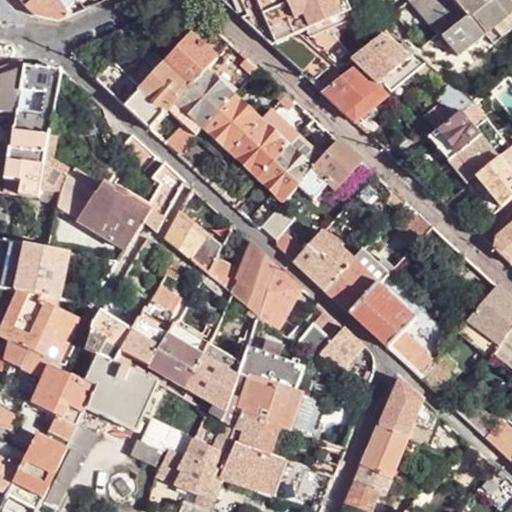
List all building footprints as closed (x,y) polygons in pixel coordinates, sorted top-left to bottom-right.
[(0,0),(0,21),(18,22),(18,21),(0,0)] [(62,21),(66,20),(48,0),(32,0),(25,6),(35,17),(62,21)] [(48,0),(66,20),(84,11),(75,1),(74,0),(48,0)] [(76,0),(75,1),(84,11),(99,5),(94,0),(76,0)] [(319,26),(353,11),(348,0),(224,0),(320,88),(355,60),(331,31),(323,34),(319,26)] [(411,0),(443,37),(468,15),(456,0),(411,0)] [(456,0),(468,15),(471,17),(472,17),(491,0),(456,0)] [(511,1),(511,0),(491,0),(472,17),(486,34),(511,12),(511,1)] [(353,11),(319,26),(323,34),(331,31),(357,20),(353,11)] [(511,28),(511,12),(486,34),(494,43),(511,28)] [(471,17),(468,15),(443,37),(459,56),(486,34),(472,17),(471,17)] [(209,67),(219,56),(218,54),(229,43),(208,23),(197,35),(195,33),(176,54),(167,63),(193,86),(209,67)] [(196,32),(189,25),(169,46),(173,50),(176,54),(195,33),(196,32)] [(355,60),(359,65),(360,65),(379,85),(410,58),(415,53),(403,42),(399,46),(388,32),(355,60)] [(176,54),(173,50),(164,60),(167,63),(176,54)] [(415,53),(410,58),(412,61),(419,56),(415,53)] [(259,68),(248,57),(240,66),(252,77),(253,75),(255,73),(259,68)] [(22,61),(0,68),(0,77),(25,68),(22,61)] [(144,89),(114,62),(97,81),(127,107),(144,89)] [(193,86),(167,63),(144,89),(127,107),(152,129),(158,123),(169,111),(176,103),(193,86)] [(359,65),(325,92),(346,112),(379,85),(360,65),(359,65)] [(237,93),(209,67),(193,86),(220,111),(237,93)] [(25,68),(0,77),(0,124),(16,127),(22,92),(27,68),(25,68)] [(55,70),(27,68),(22,92),(46,96),(51,96),(55,70)] [(269,77),(259,68),(255,73),(265,82),(269,77)] [(62,71),(55,70),(51,96),(57,97),(62,71)] [(511,79),(509,76),(496,86),(503,94),(511,105),(511,79)] [(469,97),(452,83),(442,93),(447,99),(461,113),(474,102),(469,97)] [(288,94),(278,85),(272,92),(282,100),(283,99),(288,94)] [(379,85),(346,112),(357,122),(388,95),(379,85)] [(193,86),(176,103),(169,111),(184,124),(197,135),(202,128),(220,111),(193,86)] [(461,113),(469,122),(503,94),(496,86),(480,98),(474,102),(461,113)] [(480,98),(476,92),(469,97),(474,102),(480,98)] [(264,119),(237,93),(220,111),(248,137),(264,119)] [(299,104),(288,94),(283,99),(282,100),(279,103),(290,113),(299,104)] [(51,96),(46,96),(38,138),(51,141),(51,137),(57,97),(51,96)] [(461,113),(447,99),(442,103),(455,118),(461,113)] [(455,118),(442,103),(427,115),(441,130),(455,118)] [(248,137),(220,111),(202,128),(231,155),(248,137)] [(272,111),(264,119),(248,137),(276,163),(293,145),(301,136),(272,111)] [(440,131),(432,138),(450,161),(452,160),(459,154),(480,136),(469,122),(461,113),(455,118),(441,130),(440,131)] [(316,120),(309,114),(299,125),(306,132),(316,120)] [(167,131),(158,123),(152,129),(161,139),(167,131)] [(197,135),(184,124),(167,144),(179,155),(186,147),(197,135)] [(202,128),(197,135),(224,162),(231,155),(202,128)] [(38,138),(15,134),(13,152),(47,158),(51,141),(38,138)] [(149,150),(133,135),(117,154),(143,176),(159,158),(149,150)] [(317,168),(325,160),(301,136),(293,145),(317,168)] [(497,155),(480,136),(459,154),(477,177),(498,158),(497,155)] [(60,139),(51,137),(51,141),(47,158),(46,167),(68,178),(70,172),(55,164),(60,139)] [(248,137),(231,155),(260,180),(276,163),(248,137)] [(363,162),(357,157),(341,143),(332,151),(325,160),(317,168),(314,170),(330,185),(337,190),(363,162)] [(393,143),(386,149),(391,153),(398,148),(393,143)] [(317,168),(293,145),(276,163),(301,186),(314,170),(317,168)] [(13,152),(0,149),(0,194),(5,196),(7,185),(13,152)] [(47,158),(13,152),(7,185),(22,188),(21,198),(40,201),(42,191),(46,167),(47,158)] [(477,177),(459,154),(452,160),(470,183),(477,177)] [(511,173),(500,157),(498,158),(477,177),(502,207),(511,197),(511,173)] [(411,161),(408,158),(401,162),(405,166),(411,161)] [(276,163),(260,180),(274,193),(285,203),(299,186),(301,186),(276,163)] [(213,174),(201,164),(196,170),(206,181),(213,174)] [(185,183),(165,165),(153,178),(157,180),(155,184),(160,187),(148,208),(154,212),(166,219),(185,183)] [(437,172),(432,165),(417,177),(424,183),(437,172)] [(68,178),(46,167),(42,191),(62,195),(68,178)] [(330,185),(314,170),(301,186),(299,186),(314,200),(330,185)] [(502,207),(477,177),(470,183),(470,184),(493,214),(502,207)] [(98,196),(68,178),(62,195),(59,205),(58,211),(79,224),(98,196)] [(22,188),(7,185),(5,196),(21,198),(22,188)] [(132,200),(107,185),(98,196),(79,224),(128,252),(146,224),(154,212),(148,208),(132,200)] [(247,192),(242,187),(229,201),(235,205),(240,200),(247,192)] [(458,194),(454,188),(441,199),(446,204),(453,198),(458,194)] [(62,195),(42,191),(40,201),(40,202),(59,205),(62,195)] [(407,203),(395,192),(387,201),(399,213),(407,203)] [(285,203),(274,193),(266,202),(276,212),(281,206),(285,203)] [(456,203),(453,198),(446,204),(451,208),(456,203)] [(276,212),(266,202),(255,214),(265,223),(276,212)] [(240,211),(260,229),(265,223),(255,214),(245,205),(240,211)] [(265,223),(260,229),(265,228),(277,239),(296,219),(281,206),(276,212),(265,223)] [(166,219),(154,212),(146,224),(158,233),(166,219)] [(222,248),(181,213),(166,240),(189,259),(208,275),(217,259),(222,248)] [(424,218),(421,215),(399,239),(412,251),(421,241),(433,227),(424,218)] [(511,237),(506,231),(498,238),(495,248),(511,263),(511,237)] [(355,261),(325,233),(306,252),(296,263),(327,292),(355,261)] [(306,252),(287,236),(278,246),(296,263),(306,252)] [(149,252),(154,244),(149,239),(143,248),(149,252)] [(25,246),(3,242),(1,253),(0,259),(0,287),(14,291),(17,291),(25,246)] [(254,248),(252,245),(241,271),(237,280),(238,282),(263,302),(274,266),(254,248)] [(48,250),(25,246),(17,291),(42,297),(60,300),(72,255),(48,250)] [(388,275),(363,252),(355,261),(380,284),(388,275)] [(217,259),(208,275),(232,295),(233,294),(238,282),(237,280),(241,271),(217,259)] [(380,284),(355,261),(327,292),(337,301),(352,315),(380,284)] [(177,280),(184,268),(176,262),(168,275),(177,280)] [(499,288),(475,264),(466,275),(467,296),(481,309),(499,288)] [(285,275),(274,266),(263,302),(262,305),(276,314),(278,315),(285,301),(289,296),(296,285),(285,275)] [(426,310),(388,275),(380,284),(418,319),(426,310)] [(263,302),(238,282),(233,294),(252,309),(260,315),(262,305),(263,302)] [(418,319),(380,284),(352,315),(386,345),(390,348),(404,335),(418,319)] [(302,292),(296,285),(289,296),(295,303),(302,292)] [(481,309),(471,321),(502,346),(511,333),(511,299),(499,288),(481,309)] [(42,297),(17,291),(14,291),(0,321),(0,336),(12,343),(60,364),(69,345),(80,321),(58,310),(41,302),(42,297)] [(276,314),(271,323),(278,328),(284,319),(295,303),(289,296),(285,301),(278,315),(276,314)] [(60,300),(42,297),(41,302),(58,310),(60,300)] [(276,314),(262,305),(260,315),(258,321),(269,327),(271,323),(276,314)] [(176,325),(148,309),(141,321),(170,337),(176,325)] [(260,315),(252,309),(248,314),(258,322),(258,321),(260,315)] [(329,340),(341,327),(330,316),(326,312),(314,326),(329,340)] [(134,334),(101,314),(94,325),(126,347),(134,334)] [(295,327),(284,319),(278,328),(276,331),(287,338),(295,327)] [(170,337),(141,321),(134,334),(126,347),(122,355),(152,368),(170,337)] [(471,321),(460,334),(492,360),(496,354),(502,347),(502,346),(471,321)] [(126,347),(94,325),(86,352),(98,356),(117,363),(122,355),(126,347)] [(209,344),(176,325),(170,337),(204,356),(209,344)] [(333,343),(329,340),(314,326),(300,339),(320,356),(333,343)] [(333,343),(320,356),(345,371),(366,349),(361,344),(357,341),(344,330),(334,341),(333,343)] [(511,333),(502,346),(502,347),(511,355),(511,333)] [(435,363),(404,335),(390,348),(423,379),(431,369),(435,363)] [(204,356),(170,337),(152,368),(158,371),(184,387),(189,389),(204,356)] [(283,348),(267,342),(264,355),(279,360),(283,348)] [(45,382),(34,405),(51,413),(58,417),(60,418),(65,420),(69,409),(84,415),(88,407),(97,389),(85,384),(69,376),(57,371),(60,364),(12,343),(6,359),(4,363),(45,382)] [(237,360),(209,344),(204,356),(231,371),(237,360)] [(511,355),(502,347),(496,354),(511,367),(511,355)] [(264,355),(249,350),(241,375),(251,378),(252,377),(297,394),(305,370),(279,360),(264,355)] [(440,396),(442,398),(462,371),(443,353),(435,363),(431,369),(423,379),(437,392),(440,396)] [(117,363),(98,356),(85,384),(97,389),(88,407),(139,432),(160,385),(154,381),(147,376),(117,363)] [(231,371),(204,356),(189,389),(194,394),(216,406),(227,412),(228,409),(235,390),(240,377),(231,371)] [(158,371),(152,368),(147,376),(154,381),(158,371)] [(297,394),(252,377),(251,378),(246,394),(238,413),(282,428),(290,431),(303,396),(297,394)] [(402,380),(381,427),(409,440),(425,401),(402,380)] [(189,389),(184,387),(180,396),(184,399),(189,389)] [(194,394),(189,389),(184,399),(191,402),(194,394)] [(246,394),(235,390),(228,409),(238,413),(246,394)] [(473,412),(461,400),(454,409),(467,420),(473,412)] [(434,410),(425,401),(409,440),(420,445),(431,450),(445,420),(434,410)] [(26,402),(23,409),(47,420),(51,413),(34,405),(26,402)] [(227,412),(216,406),(212,415),(224,422),(227,412)] [(271,455),(282,428),(238,413),(228,409),(227,412),(224,422),(234,427),(230,441),(235,442),(271,455)] [(210,414),(205,411),(194,440),(199,443),(210,414)] [(58,417),(50,432),(71,442),(74,437),(79,426),(65,420),(60,418),(58,417)] [(511,426),(503,418),(493,430),(488,439),(502,452),(511,461),(511,426)] [(493,430),(482,419),(474,427),(488,439),(493,430)] [(194,440),(154,420),(144,442),(168,455),(170,451),(187,459),(194,440)] [(234,427),(224,422),(213,450),(224,455),(230,441),(234,427)] [(100,435),(81,425),(69,451),(84,458),(87,459),(100,435)] [(353,432),(337,427),(331,445),(338,448),(346,451),(353,432)] [(381,427),(364,466),(381,473),(387,476),(393,478),(397,468),(409,440),(381,427)] [(66,452),(40,438),(29,457),(30,457),(23,470),(16,485),(44,499),(66,452)] [(29,457),(0,440),(0,457),(23,470),(30,457),(29,457)] [(199,443),(194,440),(187,459),(213,470),(218,473),(220,467),(224,455),(213,450),(199,443)] [(420,445),(409,440),(397,468),(409,473),(420,445)] [(225,476),(262,491),(277,498),(288,461),(271,455),(235,442),(226,470),(225,476)] [(167,456),(141,443),(134,458),(161,471),(167,456)] [(479,452),(472,446),(467,452),(473,458),(479,452)] [(338,448),(336,454),(344,457),(346,451),(338,448)] [(84,458),(69,451),(43,505),(57,511),(84,458)] [(187,459),(170,451),(168,455),(167,456),(161,471),(157,478),(178,487),(181,481),(187,459)] [(0,457),(0,492),(9,497),(16,485),(23,470),(0,457)] [(181,481),(178,487),(189,492),(185,503),(208,511),(213,511),(225,476),(218,473),(213,470),(187,459),(181,481)] [(458,462),(451,459),(449,464),(453,468),(458,462)] [(340,468),(319,460),(314,471),(323,474),(336,479),(340,468)] [(371,511),(380,494),(385,496),(393,478),(387,476),(381,473),(364,466),(355,489),(348,505),(366,511),(371,511)] [(331,492),(336,479),(323,474),(314,471),(306,468),(296,498),(318,507),(325,509),(331,492)] [(511,481),(498,468),(477,493),(499,511),(508,511),(511,507),(511,481)] [(37,511),(44,499),(16,485),(9,497),(37,511)]
